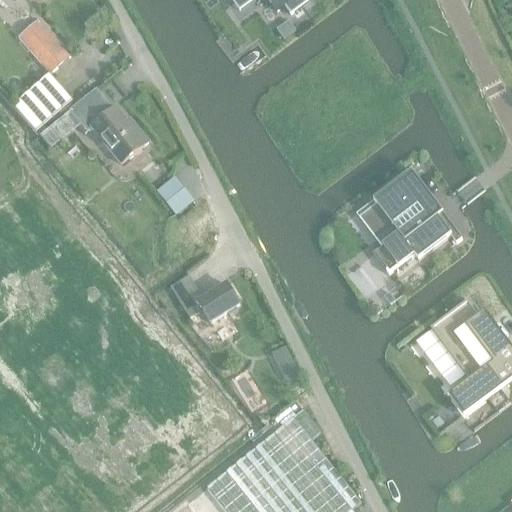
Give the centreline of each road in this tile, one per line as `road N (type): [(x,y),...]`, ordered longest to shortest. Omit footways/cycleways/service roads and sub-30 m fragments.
road 1 (unclassified): [(378,511),(111,0)]
road 2 (residential): [(449,0),(511,117)]
